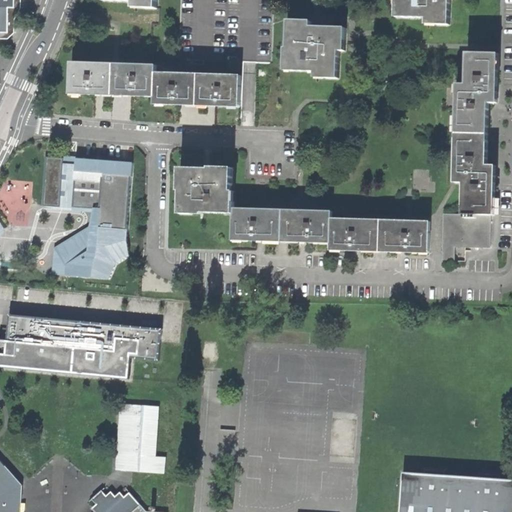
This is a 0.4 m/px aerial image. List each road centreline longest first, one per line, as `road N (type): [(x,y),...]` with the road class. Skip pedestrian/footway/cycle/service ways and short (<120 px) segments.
road 1 (residential): [(511,277),(172,273),(153,250),(156,137)]
road 2 (residential): [(156,137),(3,118)]
road 3 (residential): [(60,0),(3,118)]
road 4 (residential): [(268,158),(252,140),(156,137)]
